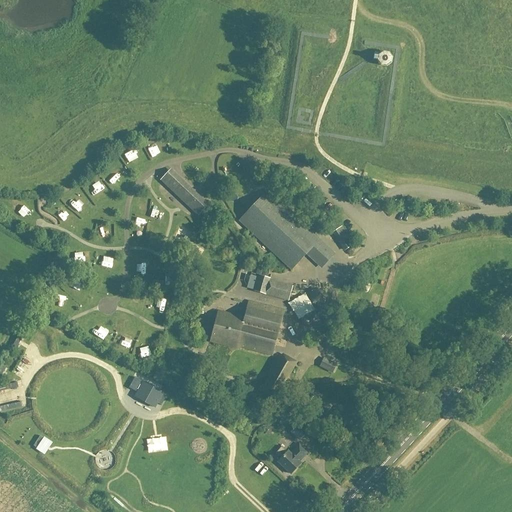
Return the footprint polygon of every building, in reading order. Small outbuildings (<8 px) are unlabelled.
[(109,173),(113,184),(122,181),(118,170),(109,173)] [(206,207),(192,193),(169,172),(160,181),(197,217),(206,207)] [(243,221),(256,234),(291,267),(299,258),(301,260),(309,252),(307,250),(315,241),(267,196),(259,205),(256,203),(249,211),(251,213),(243,221)] [(345,251),(353,246),(341,228),(333,233),(345,251)] [(99,231),(101,242),(110,240),(108,229),(99,231)] [(322,265),(330,256),(319,245),(310,254),(322,265)] [(244,289),(250,290),(253,278),(247,276),(244,289)] [(254,292),(287,302),(292,287),(269,281),(269,280),(258,277),(254,292)] [(237,347),(271,356),(283,312),(248,303),(244,319),(218,312),(210,343),(236,349),(237,347)] [(96,326),(90,335),(100,343),(106,334),(96,326)] [(293,367),(280,360),(264,387),(261,386),(258,392),(279,403),(288,387),(283,384),(293,367)] [(323,367),(322,372),(336,375),(337,370),(323,367)] [(134,378),(128,389),(137,394),(143,383),(134,378)] [(154,409),(156,404),(162,394),(143,383),(137,394),(135,398),(154,409)] [(162,394),(156,404),(161,407),(167,396),(162,394)] [(315,395),(308,404),(325,416),(332,406),(315,395)] [(308,433),(299,425),(291,433),(300,441),(308,433)] [(39,436),(32,446),(44,454),(51,444),(39,436)] [(299,463),(307,454),(299,446),(290,454),(288,452),(287,453),(282,449),(277,454),(282,458),(277,463),(290,475),(300,465),(299,463)]
